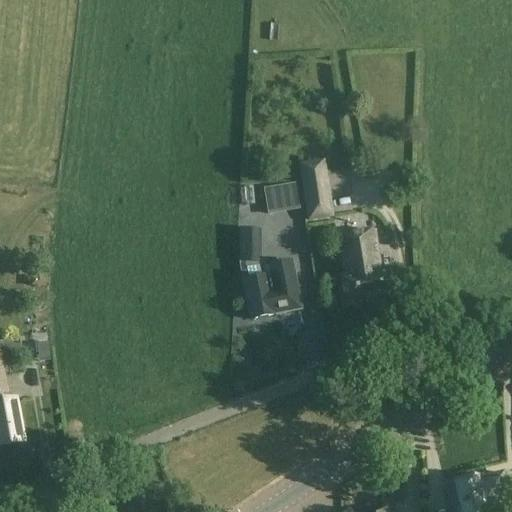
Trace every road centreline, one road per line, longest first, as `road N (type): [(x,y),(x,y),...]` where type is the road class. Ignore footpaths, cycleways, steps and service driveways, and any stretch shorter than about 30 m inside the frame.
road 1 (residential): [(7,511),(246,404),(373,357),(420,350)]
road 2 (tertiary): [(267,511),(454,390)]
